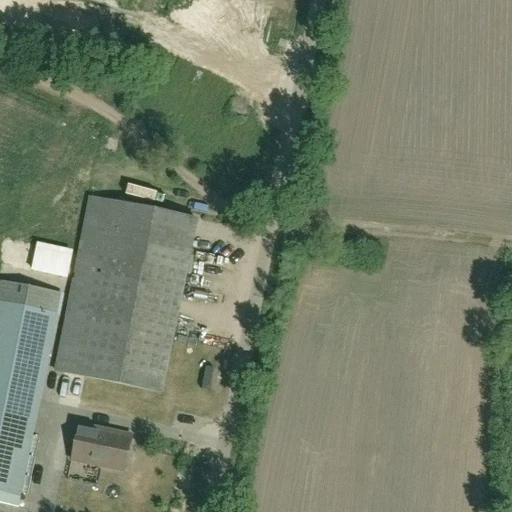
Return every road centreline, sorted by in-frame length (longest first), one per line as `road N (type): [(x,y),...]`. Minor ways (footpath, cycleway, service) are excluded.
road 1 (unclassified): [(209,511),(319,0)]
road 2 (track): [(268,227),(220,208),(102,106),(0,63)]
